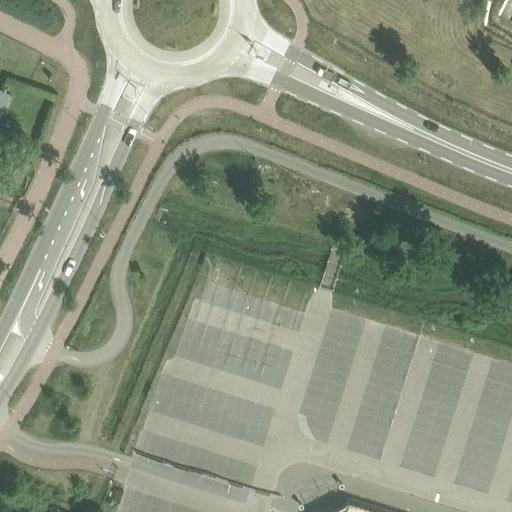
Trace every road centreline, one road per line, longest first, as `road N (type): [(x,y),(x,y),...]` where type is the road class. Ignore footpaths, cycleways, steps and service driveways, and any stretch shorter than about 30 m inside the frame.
road 1 (tertiary): [(0,386),(33,339),(157,77)]
road 2 (tertiary): [(127,61),(0,337)]
road 3 (unclassified): [(0,261),(81,82),(69,55),(0,21)]
road 4 (secondary): [(219,61),(329,102),(369,106)]
road 5 (secondary): [(511,171),(369,106)]
road 6 (secondary): [(369,106),(339,78),(242,20)]
